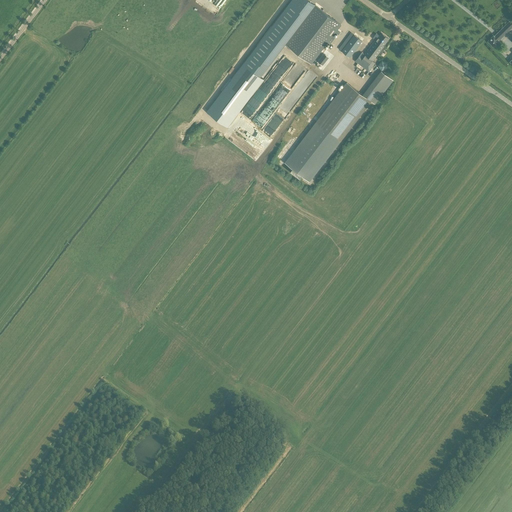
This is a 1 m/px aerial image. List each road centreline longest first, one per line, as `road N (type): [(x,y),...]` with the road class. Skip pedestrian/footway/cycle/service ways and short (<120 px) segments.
road 1 (track): [(5,511),(101,385),(150,413)]
road 2 (unclassified): [(511,104),(388,17)]
road 3 (track): [(152,408),(84,511)]
